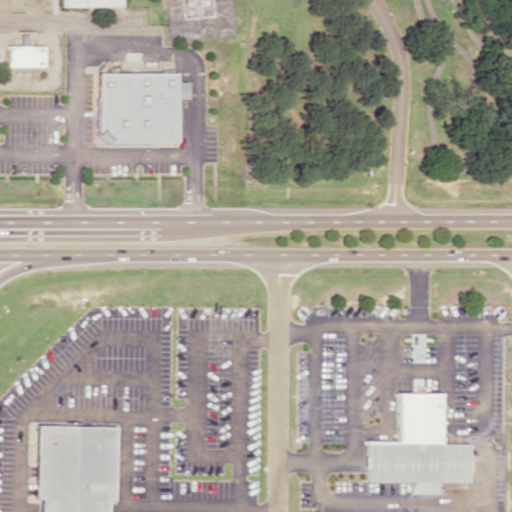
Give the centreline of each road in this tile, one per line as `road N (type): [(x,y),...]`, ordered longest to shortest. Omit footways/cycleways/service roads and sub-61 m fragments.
road 1 (primary): [(0,255),(511,254)]
road 2 (primary): [(511,221),(0,222)]
road 3 (residential): [(279,254),(275,511)]
